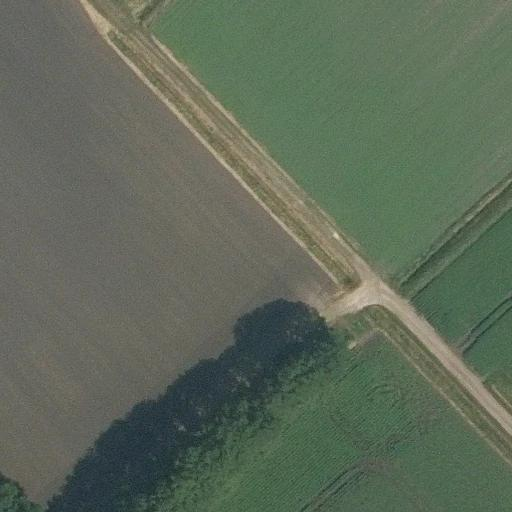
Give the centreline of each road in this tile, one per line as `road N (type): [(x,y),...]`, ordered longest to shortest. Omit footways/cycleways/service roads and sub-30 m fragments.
road 1 (track): [(113,511),(336,305),(377,287),(511,428)]
road 2 (track): [(377,287),(102,0)]
